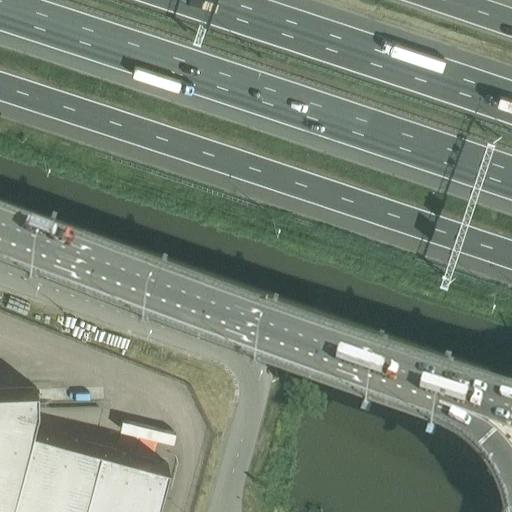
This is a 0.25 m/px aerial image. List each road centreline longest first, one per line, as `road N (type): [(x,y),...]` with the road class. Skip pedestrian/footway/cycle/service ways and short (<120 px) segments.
road 1 (motorway): [(0,87),(511,256)]
road 2 (motorway): [(0,10),(511,178)]
road 3 (motorway): [(0,222),(441,373)]
road 4 (motorway): [(511,103),(192,0)]
